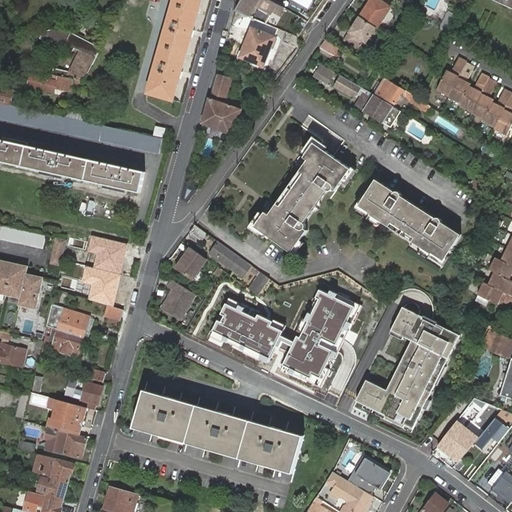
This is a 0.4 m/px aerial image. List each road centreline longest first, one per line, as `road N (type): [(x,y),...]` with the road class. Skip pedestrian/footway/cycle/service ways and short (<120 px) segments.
road 1 (residential): [(419,457),(137,321)]
road 2 (residential): [(162,229),(192,210),(339,0)]
road 3 (residential): [(162,229),(227,0)]
road 4 (residential): [(83,511),(137,321)]
